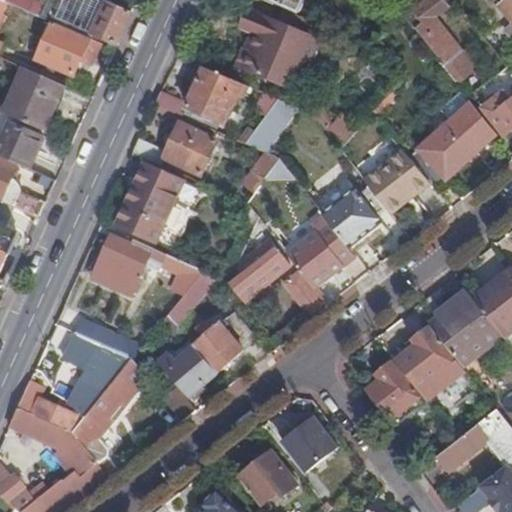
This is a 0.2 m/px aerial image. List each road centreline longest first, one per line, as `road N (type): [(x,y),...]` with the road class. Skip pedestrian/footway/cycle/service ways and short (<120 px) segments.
road 1 (secondary): [(0,388),(175,0)]
road 2 (residential): [(511,202),(311,360)]
road 3 (residential): [(311,360),(115,511)]
road 4 (residential): [(427,511),(311,360)]
